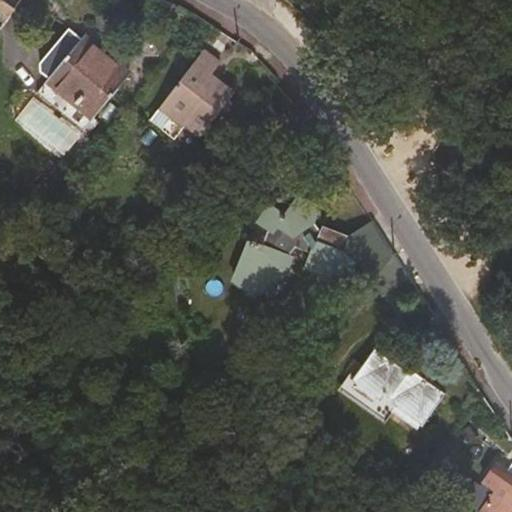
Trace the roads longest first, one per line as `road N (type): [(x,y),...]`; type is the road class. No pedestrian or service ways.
road 1 (residential): [(223,0),(273,38),(308,79),(511,365)]
road 2 (track): [(494,0),(434,134),(390,192)]
